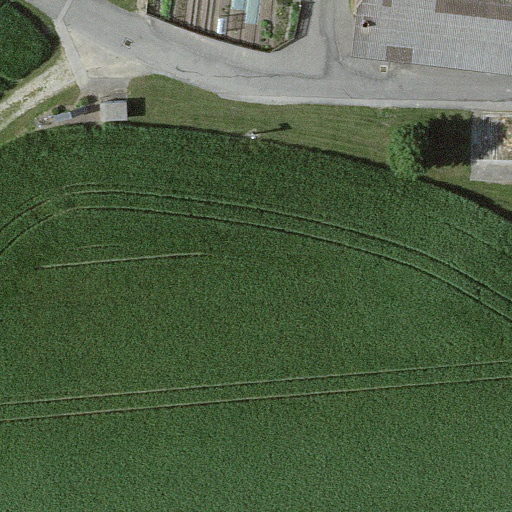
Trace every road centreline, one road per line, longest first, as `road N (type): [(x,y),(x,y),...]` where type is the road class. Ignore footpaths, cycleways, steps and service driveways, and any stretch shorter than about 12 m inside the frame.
road 1 (unclassified): [(511,95),(350,93),(158,60),(38,0)]
road 2 (track): [(0,133),(116,43)]
